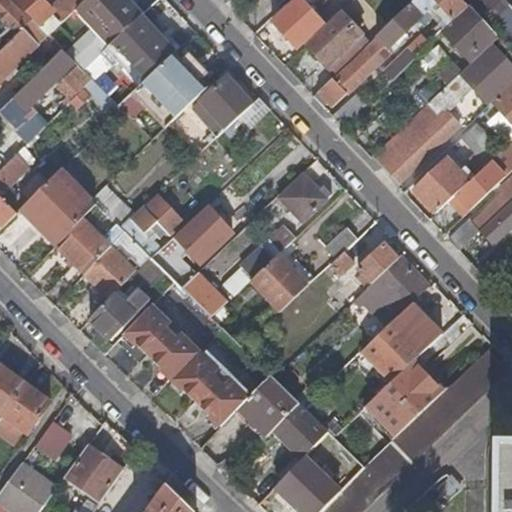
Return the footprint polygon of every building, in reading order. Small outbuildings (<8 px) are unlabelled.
[(30,24),(5,0),(0,0),(0,19),(9,29),(0,37),(0,43),(5,49),(23,31),(30,24)] [(62,0),(52,9),(43,0),(15,0),(13,2),(33,22),(48,38),(78,9),(88,0),(62,0)] [(140,19),(121,0),(88,0),(78,9),(112,45),(140,19)] [(229,0),(225,5),(236,16),(252,0),(257,0),(259,2),(261,0),(229,0)] [(298,0),(295,0),(271,23),(296,50),(322,24),(298,0)] [(437,26),(442,32),(467,8),(460,0),(414,0),(376,36),(378,38),(334,81),(331,79),(317,93),(327,103),(331,108),(346,94),(347,95),(392,52),(388,49),(436,3),(440,8),(434,13),(442,21),(437,26)] [(466,0),(511,51),(511,11),(502,0),(466,0)] [(442,32),(471,63),(491,44),(498,37),(470,5),(467,8),(442,32)] [(369,43),(340,12),(305,46),(334,77),(369,43)] [(145,84),(174,55),(140,19),(112,45),(110,47),(145,84)] [(0,82),(38,46),(23,31),(5,49),(0,52),(0,82)] [(382,76),(389,83),(427,46),(419,37),(396,59),(398,61),(382,76)] [(511,56),(507,62),(491,44),(471,63),(461,72),(447,86),(432,100),(433,102),(446,115),(473,89),(488,104),(511,81),(511,56)] [(53,61),(82,91),(92,82),(83,73),(62,52),(53,61)] [(145,84),(139,89),(172,123),(208,88),(201,81),(182,62),(175,55),(174,55),(145,84)] [(189,55),(182,62),(201,81),(208,75),(189,55)] [(55,84),(71,101),(82,91),(53,61),(42,72),(55,84)] [(439,77),(447,86),(461,72),(453,64),(439,77)] [(55,84),(42,72),(0,112),(0,115),(16,132),(37,115),(30,109),(55,84)] [(447,86),(439,77),(419,96),(427,105),(432,100),(447,86)] [(201,126),(215,140),(239,118),(251,107),(226,80),(202,103),(205,106),(198,113),(205,121),(201,126)] [(91,96),(99,89),(92,82),(82,91),(71,101),(78,109),(91,96)] [(511,85),(493,104),(511,123),(511,85)] [(91,96),(114,119),(122,112),(119,109),(99,89),(91,96)] [(118,105),(130,119),(144,108),(132,93),(118,105)] [(327,103),(317,93),(312,97),(322,107),(327,103)] [(355,96),(331,117),(341,128),(364,106),(355,96)] [(250,130),(270,111),(259,99),(251,107),(239,118),(250,130)] [(446,115),(433,102),(375,157),(399,182),(458,127),(446,115)] [(413,192),(435,215),(445,206),(502,152),(511,141),(511,136),(506,130),(483,152),(485,154),(469,169),(471,171),(464,178),(447,160),(413,192)] [(510,161),(502,152),(445,206),(450,211),(462,200),(471,209),(504,178),(498,172),(510,161)] [(29,170),(15,155),(0,170),(0,226),(1,228),(16,214),(9,207),(18,198),(10,189),(29,170)] [(48,183),(20,209),(56,246),(82,220),(96,206),(91,201),(61,170),(58,173),(48,183)] [(304,177),(280,199),(303,223),(331,196),(323,187),(318,191),(304,177)] [(135,216),(105,187),(91,201),(96,206),(109,219),(120,230),(135,216)] [(482,215),(489,222),(511,200),(511,192),(500,204),(497,200),(482,215)] [(158,198),(122,231),(124,233),(149,258),(151,260),(162,250),(150,237),(145,242),(141,238),(156,223),(168,236),(181,223),(158,198)] [(511,224),(511,200),(489,222),(481,231),(493,243),(511,224)] [(232,234),(207,207),(175,237),(201,263),(232,234)] [(60,279),(71,289),(84,274),(124,233),(122,231),(120,230),(109,219),(95,232),(82,220),(56,246),(74,265),(60,279)] [(467,221),(448,240),(458,252),(478,233),(467,221)] [(268,243),(279,255),(296,239),(285,228),(268,243)] [(324,249),(335,261),(344,253),(357,240),(346,229),(324,249)] [(131,259),(140,268),(149,258),(124,233),(84,274),(109,299),(113,295),(136,272),(127,262),(131,259)] [(357,271),(371,286),(401,257),(402,256),(398,252),(395,255),(385,245),(357,271)] [(354,263),(344,253),(335,261),(330,266),(340,276),(354,263)] [(250,283),(279,314),(314,281),(301,266),(295,272),(279,255),(250,283)] [(388,303),(401,316),(430,288),(401,257),(371,286),(363,293),(373,304),(397,282),(403,288),(388,303)] [(221,283),(232,297),(250,281),(239,268),(221,283)] [(227,304),(197,274),(181,290),(211,319),(227,304)] [(124,305),(138,291),(132,286),(119,300),(124,305)] [(251,291),(246,287),(242,290),(247,295),(251,291)] [(124,305),(119,300),(113,295),(109,299),(89,320),(111,340),(148,302),(138,291),(124,305)] [(434,299),(401,330),(424,355),(457,323),(434,299)] [(195,358),(146,311),(124,334),(172,381),(195,358)] [(478,354),(453,328),(427,352),(439,364),(445,358),(459,372),(478,354)] [(401,330),(372,361),(396,389),(424,355),(401,330)] [(361,511),(506,373),(486,353),(448,388),(437,399),(393,441),(390,443),(364,468),(350,483),(321,511),(361,511)] [(244,405),(195,358),(172,381),(221,428),(239,410),(244,405)] [(0,421),(3,418),(25,386),(0,368),(0,421)] [(433,395),(437,399),(448,388),(434,374),(420,387),(430,397),(433,395)] [(239,410),(267,438),(277,429),(300,406),(271,378),(244,405),(239,410)] [(51,404),(25,386),(3,418),(28,436),(51,404)] [(290,464),(295,468),(315,447),(329,434),(303,409),(300,406),(277,429),(284,436),(292,429),(298,428),(310,440),(294,456),(296,458),(290,464)] [(71,439),(51,424),(34,448),(54,462),(71,439)] [(377,425),(368,434),(364,438),(357,432),(349,424),(333,438),(364,468),(390,443),(393,441),(377,425)] [(364,438),(368,434),(361,427),(357,432),(364,438)] [(315,447),(350,483),(364,468),(333,438),(329,434),(315,447)] [(92,503),(97,506),(122,471),(88,446),(64,479),(93,500),(92,503)] [(511,511),(511,446),(499,446),(498,511),(511,511)] [(321,511),(350,483),(315,447),(295,468),(286,477),(305,496),(321,511)] [(0,494),(0,500),(15,511),(40,511),(57,489),(22,464),(0,494)] [(145,511),(159,494),(127,471),(103,506),(111,511),(145,511)] [(255,490),(264,498),(281,481),(272,472),(255,490)] [(289,511),(305,496),(286,477),(281,481),(264,498),(257,506),(263,511),(289,511)] [(449,479),(436,490),(448,503),(460,491),(449,479)] [(191,511),(164,486),(159,494),(145,511),(191,511)] [(426,492),(405,511),(441,511),(444,510),(426,492)] [(92,511),(97,506),(92,503),(90,506),(86,503),(79,511),(92,511)]
